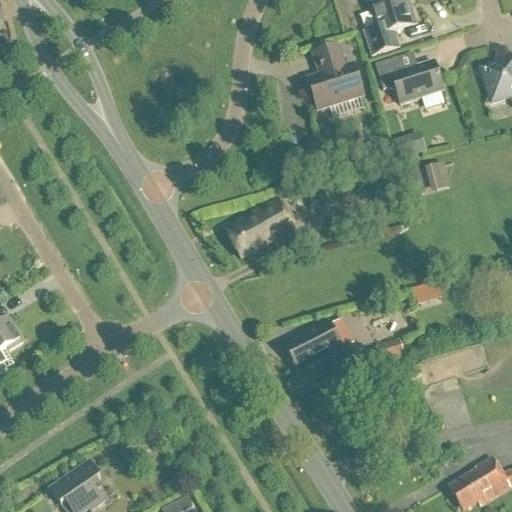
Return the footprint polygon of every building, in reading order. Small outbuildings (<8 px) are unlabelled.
[(405,7),(402,0),(371,0),(366,2),(375,33),(364,37),(372,61),(399,52),(394,37),(416,29),(411,13),(405,7)] [(345,72),(338,52),(314,59),(320,80),(308,84),(318,115),(363,101),(353,70),(345,72)] [(511,63),(481,74),(492,108),(511,102),(511,106),(511,63)] [(398,78),(394,64),(375,70),(383,95),(394,92),(400,110),(443,96),(434,66),(398,78)] [(420,137),(390,147),(391,152),(396,166),(396,167),(398,166),(407,163),(427,157),(420,137)] [(290,155),(298,186),(324,180),(315,148),(290,155)] [(379,169),(394,165),(391,155),(376,160),(379,169)] [(444,168),(425,173),(431,197),(450,193),(444,168)] [(377,211),(424,199),(418,175),(371,186),(377,211)] [(296,240),(277,205),(241,224),(242,227),(225,236),(240,264),(273,247),(275,251),(296,240)] [(295,347),(285,352),(298,376),(331,359),(337,371),(355,362),(349,349),(354,347),(341,321),(329,327),(294,345),(295,347)] [(0,377),(15,368),(6,354),(8,353),(9,356),(24,347),(8,322),(0,327),(0,377)] [(365,357),(371,374),(405,362),(398,343),(376,350),(377,353),(365,357)] [(401,414),(426,406),(422,396),(397,404),(401,414)] [(428,409),(404,417),(408,430),(432,422),(428,409)] [(510,493),(511,492),(511,474),(501,479),(491,463),(475,473),(476,475),(448,492),(460,511),(471,511),(477,508),(479,511),(510,493)] [(101,483),(90,467),(50,495),(61,511),(66,507),(69,511),(95,511),(108,503),(96,487),(101,483)] [(192,511),(187,502),(176,508),(178,511),(192,511)]
